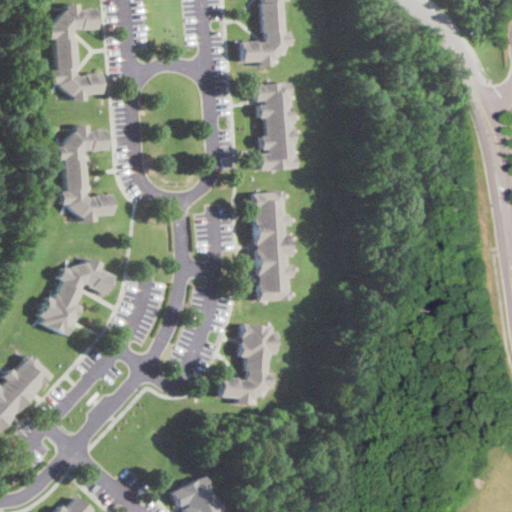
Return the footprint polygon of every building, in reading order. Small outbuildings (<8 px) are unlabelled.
[(283,0),(278,1),(280,32),(285,32),(286,45),(281,45),(281,48),(270,60),(268,60),(268,65),(255,66),(255,61),(239,62),(238,52),(237,52),(236,42),(252,40),(253,42),(258,42),(262,38),(261,32),(259,33),(256,3),(259,3),(259,0),(283,0)] [(74,3),(75,9),(91,8),(93,28),(78,29),(78,28),(70,28),(68,32),(69,38),(71,38),(74,67),(71,67),(72,73),(75,76),(81,76),(81,74),(97,73),(98,83),(97,83),(98,93),(81,94),(82,99),(69,101),(68,96),(66,96),(54,85),(54,83),(48,84),(47,70),(53,70),(50,38),(45,39),(44,26),(49,25),(49,23),(60,10),(61,10),(61,5),(74,3)] [(285,82),(286,94),(285,94),(286,105),(287,105),(287,113),(288,113),(289,123),(287,123),(287,127),(289,126),(290,134),(289,134),(290,145),(288,145),(289,156),(291,156),(291,168),(284,169),(256,171),(255,153),(263,153),(263,149),(257,150),(257,136),(262,136),(261,118),(255,118),(254,105),(259,105),(259,102),(251,102),(251,96),(250,85),(258,84),(285,82)] [(84,125),(84,130),(101,129),(103,149),(87,151),(87,149),(80,150),(78,153),(78,159),(81,159),(83,188),(81,189),(81,194),(84,197),(90,197),(90,195),(106,194),(108,214),(91,215),(92,221),(78,222),(78,217),(76,217),(64,207),(63,204),(58,205),(57,191),(62,191),(59,160),(54,160),(53,147),(58,146),(58,144),(68,132),(71,131),(70,126),(84,125)] [(278,194),(279,213),(283,213),(283,216),(285,216),(285,225),(279,225),(280,234),(285,233),(286,244),(285,244),(285,246),(286,246),(287,256),(281,257),(282,265),(287,264),(288,273),(286,273),(287,276),(282,277),(284,300),(254,301),(254,292),(254,284),(254,276),(253,276),(251,249),(252,249),(252,245),(251,245),(250,235),(249,218),(250,218),(248,193),(278,191),(278,194)] [(85,258),(97,264),(95,268),(110,276),(101,295),(87,288),(88,286),(82,283),(78,284),(75,290),(77,291),(71,304),(77,306),(63,336),(37,323),(39,319),(34,316),(38,309),(41,303),(40,303),(44,296),(49,299),(51,294),(52,294),(58,281),(54,279),(59,267),(64,269),(65,267),(81,262),(83,262),(85,258)] [(272,332),(271,342),(270,341),(270,343),(271,344),(270,354),(264,353),(264,359),(263,359),(262,374),(267,374),(267,376),(266,376),(266,387),(261,387),(261,389),(248,399),(246,399),(245,405),(232,404),(232,398),(216,397),(217,376),(233,377),(233,379),(239,380),(243,377),(243,371),(241,371),(242,357),(235,357),(235,351),(236,342),(237,342),(238,324),(267,326),(266,332),(272,332)] [(32,362),(47,375),(35,388),(34,387),(33,388),(28,393),(30,394),(12,413),(11,412),(8,416),(8,417),(0,425),(0,382),(2,380),(0,378),(0,374),(3,371),(4,372),(7,369),(10,372),(25,355),(32,362)] [(199,476),(205,486),(204,487),(213,502),(214,502),(219,511),(181,511),(180,509),(184,507),(182,503),(175,507),(167,493),(175,489),(174,488),(191,479),(192,480),(199,476)] [(72,497),(80,505),(81,504),(88,510),(86,511),(50,511),(57,505),(61,509),(72,497)]
